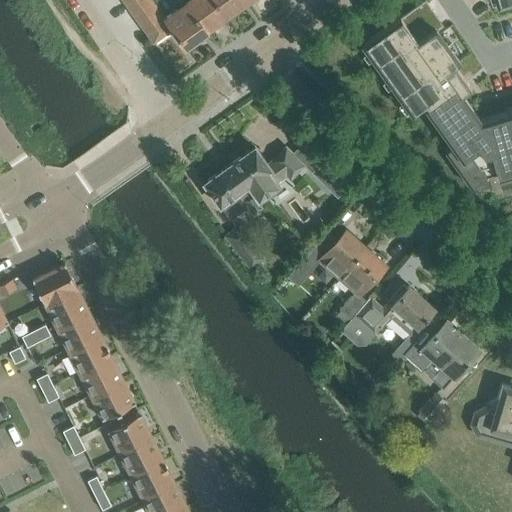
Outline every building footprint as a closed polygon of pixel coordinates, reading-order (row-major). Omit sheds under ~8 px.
[(122,0),(130,10),(143,0),(122,0)] [(138,21),(158,6),(153,0),(143,0),(130,10),(138,21)] [(185,46),(206,31),(183,0),(172,0),(177,8),(165,17),(144,31),(153,43),(173,29),(185,46)] [(227,16),(215,0),(183,0),(206,31),(227,16)] [(215,0),(227,16),(247,1),(246,0),(215,0)] [(144,31),(165,17),(158,6),(138,21),(144,31)] [(400,17),(363,44),(412,112),(425,103),(428,106),(425,108),(453,146),(446,151),(472,187),(486,177),(483,167),(494,163),(498,178),(511,174),(511,75),(492,81),(471,87),(458,69),(455,65),(460,61),(436,28),(423,37),(417,30),(413,29),(411,31),(400,17)] [(255,146),(231,164),(258,202),(280,186),(276,181),(286,174),(290,178),(304,164),(286,146),(273,160),(268,164),(255,146)] [(204,183),(229,218),(245,207),(240,200),(243,199),(252,211),(261,205),(258,202),(231,164),(204,183)] [(227,234),(252,267),(264,258),(240,224),(227,234)] [(338,277),(365,246),(346,229),(319,259),(309,250),(289,273),(300,282),(320,261),(338,277)] [(352,318),(367,299),(359,293),(385,264),(365,246),(338,277),(355,292),(340,308),(352,318)] [(52,298),(77,286),(65,262),(64,262),(40,274),(33,278),(32,278),(37,287),(44,302),(52,298)] [(16,287),(12,279),(12,278),(0,284),(0,291),(2,295),(16,287)] [(405,354),(416,340),(424,331),(418,326),(434,308),(409,285),(407,287),(404,284),(383,307),(370,296),(367,299),(352,318),(343,328),(341,326),(336,331),(341,337),(344,333),(358,344),(366,344),(391,316),(410,333),(392,354),(399,360),(405,354)] [(64,322),(88,309),(77,286),(52,298),(44,302),(56,325),(64,322)] [(76,345),(100,332),(88,309),(64,322),(56,325),(67,348),(76,345)] [(447,384),(466,362),(479,347),(446,318),(422,345),(416,340),(405,354),(424,370),(428,367),(434,372),(431,376),(443,387),(447,384)] [(39,340),(51,334),(45,324),(34,330),(39,340)] [(27,346),(39,340),(34,330),(22,335),(25,343),(27,346)] [(87,368),(112,355),(100,332),(76,345),(67,348),(79,372),(87,368)] [(26,357),(20,346),(20,345),(9,351),(15,363),(15,362),(25,357),(26,357)] [(91,395),(123,378),(112,355),(87,368),(79,372),(91,395)] [(43,390),(53,384),(47,372),(47,373),(37,378),(43,390)] [(103,418),(135,402),(123,378),(91,395),(103,418)] [(59,396),(53,384),(43,390),(48,401),(59,396)] [(511,386),(503,384),(496,406),(488,403),(487,409),(486,409),(478,414),(475,424),(479,432),(511,441),(511,386)] [(431,422),(448,404),(435,392),(418,410),(431,422)] [(120,453),(153,437),(140,413),(116,425),(108,429),(114,442),(120,453)] [(69,442),(79,437),(74,425),(73,425),(63,430),(69,442)] [(85,449),(85,448),(79,437),(69,442),(75,454),(85,449)] [(139,472),(164,460),(153,437),(120,453),(131,476),(139,472)] [(151,495),(176,483),(164,460),(139,472),(131,476),(143,499),(151,495)] [(104,490),(97,475),(88,480),(95,495),(104,490)] [(175,511),(187,506),(176,483),(151,495),(143,499),(149,511),(175,511)] [(102,509),(111,505),(104,490),(95,495),(102,509)]
